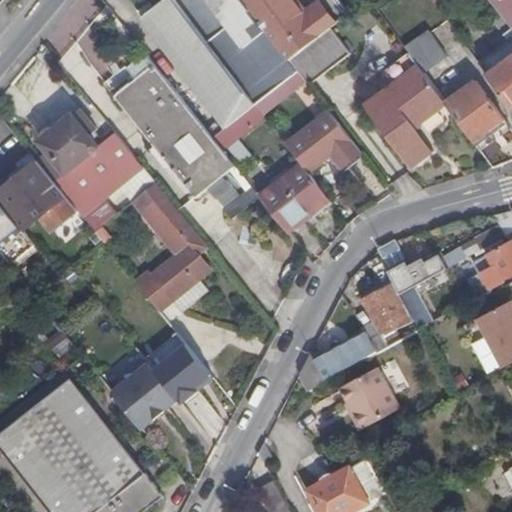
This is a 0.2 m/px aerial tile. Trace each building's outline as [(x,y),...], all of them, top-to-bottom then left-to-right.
[(164,0),(141,18),(226,128),(255,105),(173,0),(164,0)] [(173,0),(255,105),(298,70),(290,60),(244,0),(173,0)] [(244,0),(290,60),(332,29),(338,25),(350,16),(338,0),(244,0)] [(431,0),(439,10),(450,0),(431,0)] [(511,0),(492,0),(500,10),(511,24),(511,25),(511,0)] [(504,30),(511,24),(500,10),(493,16),(504,30)] [(290,60),(298,70),(305,79),(310,85),(352,54),(332,29),(290,60)] [(429,30),(405,46),(419,65),(423,71),(446,54),(429,30)] [(511,38),(479,63),(511,106),(511,31),(511,32),(511,33),(511,38)] [(231,217),(259,195),(223,149),(213,137),(154,63),(114,94),(194,196),(207,186),(231,217)] [(416,128),(447,104),(445,100),(423,71),(419,65),(366,104),(412,167),(433,151),(416,128)] [(255,105),(262,114),(305,79),(298,70),(255,105)] [(475,78),(445,100),(447,104),(474,141),(504,118),(475,78)] [(213,137),(223,149),(264,117),(262,114),(255,105),(226,128),(213,137)] [(82,109),(74,116),(91,136),(99,130),(82,109)] [(342,166),(361,152),(351,139),(329,110),(286,144),(301,163),(308,172),(332,153),(342,166)] [(39,161),(79,211),(97,232),(104,226),(135,200),(155,183),(157,182),(117,134),(100,147),(91,136),(74,116),(42,141),(51,152),(39,161)] [(0,184),(0,200),(14,218),(24,231),(42,217),(54,230),(79,211),(39,161),(19,176),(16,172),(0,184)] [(301,163),(259,195),(288,231),(329,199),(321,188),(308,172),(301,163)] [(150,272),(137,282),(161,311),(173,301),(184,314),(210,293),(199,279),(212,269),(199,253),(208,247),(155,183),(135,200),(177,254),(152,274),(150,272)] [(3,226),(20,247),(31,239),(24,231),(14,218),(3,226)] [(421,281),(440,270),(504,235),(498,224),(415,269),(421,281)] [(19,248),(20,247),(3,226),(2,227),(19,248)] [(97,232),(105,243),(113,236),(104,226),(97,232)] [(481,270),(490,288),(505,281),(504,278),(511,273),(511,239),(475,260),(481,270)] [(394,240),(380,248),(402,289),(416,280),(394,240)] [(414,318),(419,327),(434,319),(419,292),(444,278),(440,270),(421,281),(400,292),(414,318)] [(471,276),(481,293),(490,288),(481,270),(471,276)] [(374,319),(383,334),(414,318),(400,292),(394,281),(363,298),(374,319)] [(159,312),(161,311),(137,282),(136,282),(159,312)] [(511,365),(511,302),(478,320),(505,369),(511,365)] [(367,331),(377,350),(388,344),(383,334),(374,319),(363,325),(367,331)] [(312,355),(325,378),(377,350),(367,331),(326,353),(323,349),(312,355)] [(151,434),(218,374),(191,344),(161,370),(151,359),(114,392),(151,434)] [(311,352),(299,374),(307,389),(325,378),(312,355),(311,352)] [(399,408),(377,367),(340,387),(353,411),(351,412),(360,429),(399,408)] [(462,374),(453,379),(459,389),(467,385),(462,374)] [(146,511),(157,504),(165,497),(72,379),(63,386),(0,434),(0,448),(50,511),(146,511)] [(349,511),(386,492),(368,458),(300,494),(310,511),(316,511),(320,510),(320,511),(349,511)] [(291,511),(292,511),(274,478),(258,487),(271,511),(291,511)]
